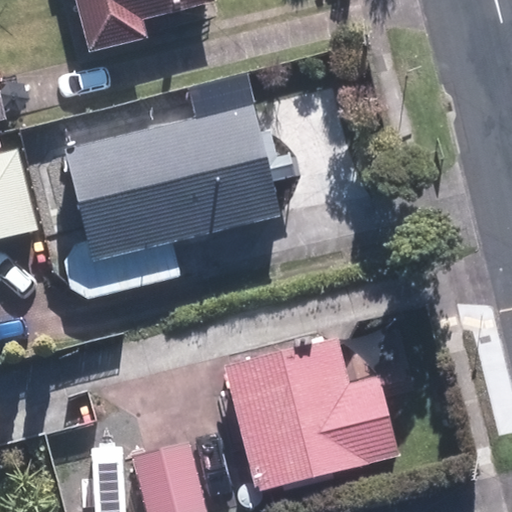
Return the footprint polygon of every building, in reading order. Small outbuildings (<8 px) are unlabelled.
[(85,0),(98,47),(152,33),(147,16),(207,0),(85,0)] [(76,147),(101,257),(286,215),(261,106),(76,147)] [(0,239),(40,229),(21,151),(0,156),(0,239)] [(342,337),(234,363),(266,488),(404,454),(384,377),(354,385),(342,337)] [(214,511),(190,436),(134,453),(152,511),(214,511)]
